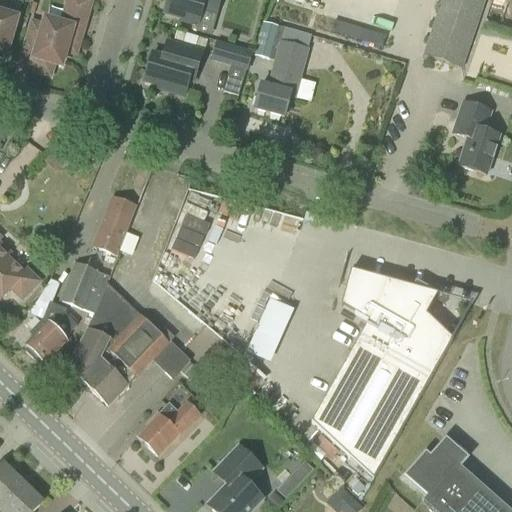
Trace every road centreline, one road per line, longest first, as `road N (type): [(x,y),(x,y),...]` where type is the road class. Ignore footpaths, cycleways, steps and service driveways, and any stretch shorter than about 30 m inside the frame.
road 1 (residential): [(475,231),(87,120)]
road 2 (secondary): [(0,382),(133,511)]
road 3 (residential): [(87,120),(123,0)]
